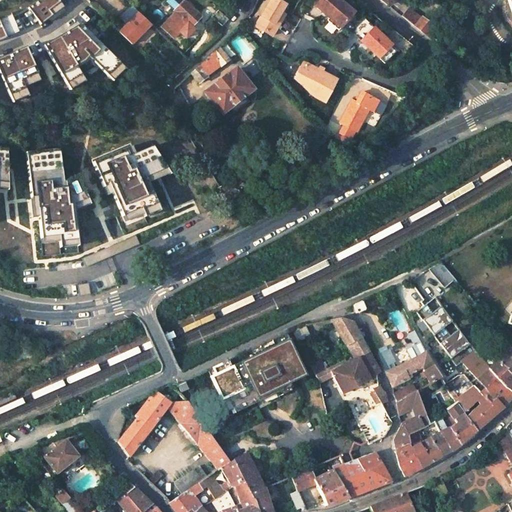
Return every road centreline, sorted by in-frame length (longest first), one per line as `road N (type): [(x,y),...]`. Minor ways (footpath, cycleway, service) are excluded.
road 1 (residential): [(139,295),(126,263),(224,215),(231,193),(169,91),(253,0)]
road 2 (tertiary): [(491,111),(139,295)]
road 3 (residential): [(398,485),(381,446),(393,423),(383,378),(354,317),(317,312),(168,375)]
road 4 (tertiary): [(168,375),(115,400),(102,431),(166,511)]
road 5 (residential): [(431,49),(408,77),(394,81),(298,38)]
road 6 (tertiary): [(139,295),(79,311),(0,302)]
road 7 (tertiary): [(398,485),(454,460),(511,407)]
